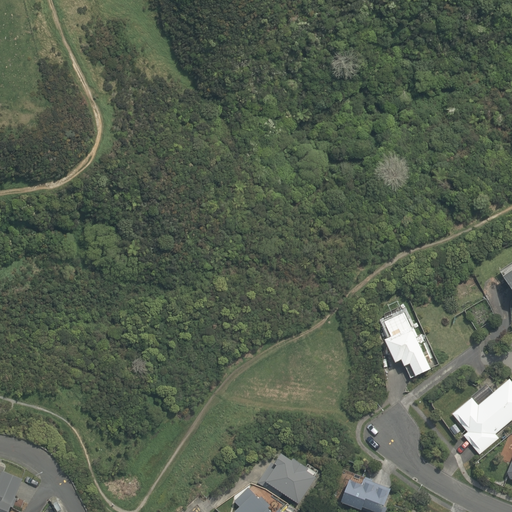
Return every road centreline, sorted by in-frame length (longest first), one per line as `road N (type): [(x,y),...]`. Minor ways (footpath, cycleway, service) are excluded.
road 1 (track): [(511,210),(381,265),(338,311),(249,353),(225,374),(133,511)]
road 2 (track): [(0,190),(73,175),(91,149),(98,107),(52,0)]
road 3 (track): [(338,311),(346,355),(337,411),(283,410),(214,392)]
road 4 (track): [(122,511),(112,508),(81,445),(44,412),(0,398)]
road 5 (residential): [(392,430),(427,475),(500,511)]
